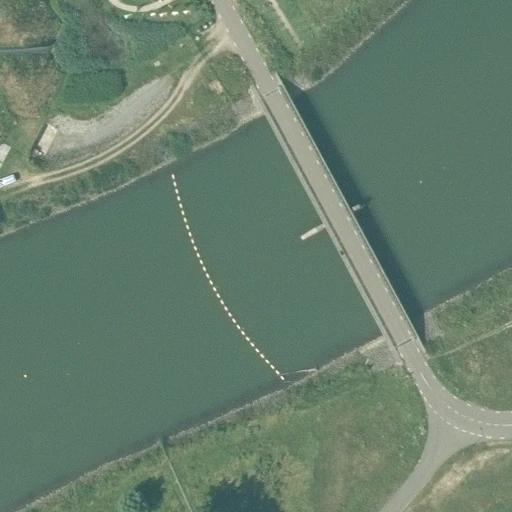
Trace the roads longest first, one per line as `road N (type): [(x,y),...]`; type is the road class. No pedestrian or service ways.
road 1 (tertiary): [(455,412),(425,384),(218,0)]
road 2 (track): [(233,25),(120,122),(58,144),(41,134)]
